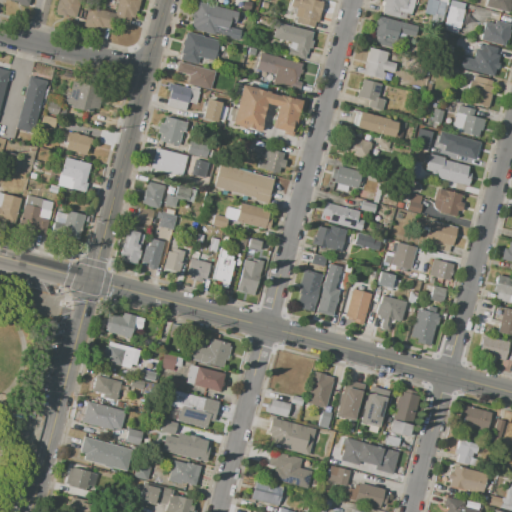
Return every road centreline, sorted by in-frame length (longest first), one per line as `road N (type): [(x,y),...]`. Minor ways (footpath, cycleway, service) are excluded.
road 1 (residential): [(351,0),(215,511)]
road 2 (tertiary): [(449,375),(0,259)]
road 3 (tertiary): [(115,193),(32,511)]
road 4 (residential): [(511,133),(449,375)]
road 5 (tertiary): [(164,0),(115,193)]
road 6 (residential): [(146,72),(0,33)]
road 7 (residential): [(449,375),(411,511)]
